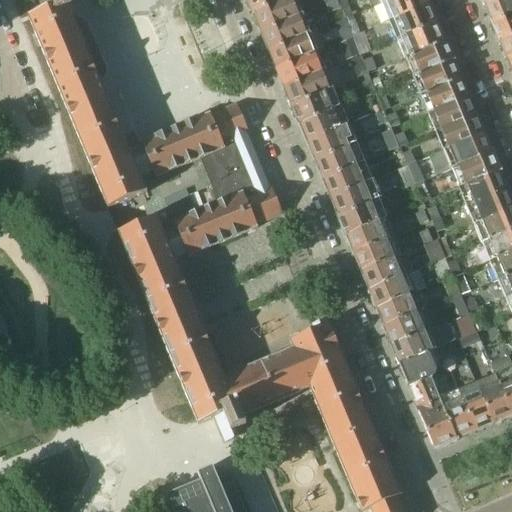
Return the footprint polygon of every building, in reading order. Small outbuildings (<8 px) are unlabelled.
[(242,417),(299,393),(308,389),(359,511),(362,511),(369,509),(369,511),(403,511),(397,497),(401,496),(329,324),(327,325),(325,320),(312,325),(314,330),(289,341),(292,348),(223,377),(174,259),(186,254),(188,257),(257,228),(255,225),(267,220),(280,215),(270,189),(268,189),(252,149),(245,133),(246,132),(235,106),(210,117),(209,113),(140,142),(141,146),(129,151),(73,16),(76,15),(71,1),(69,2),(67,0),(37,0),(42,11),(27,18),(107,209),(146,193),(139,177),(152,172),(155,178),(199,160),(217,203),(173,221),(175,228),(163,233),(156,217),(117,233),(197,425),(212,419),(222,444),(244,435),(241,427),(245,425),(242,417)] [(245,0),(252,15),(253,15),(289,0),(245,0)] [(293,0),(289,0),(253,15),(260,33),(301,17),(293,0)] [(345,0),(338,0),(336,1),(340,9),(341,11),(342,11),(345,19),(352,16),(345,0)] [(426,0),(391,0),(380,5),(388,24),(429,7),(426,0)] [(511,0),(496,0),(483,6),(490,23),(511,14),(511,0)] [(336,1),(325,6),(328,14),(340,9),(336,1)] [(429,7),(388,24),(395,42),(437,24),(429,7)] [(511,36),(511,14),(490,23),(490,24),(498,43),(511,36)] [(360,35),(352,16),(345,19),(352,38),(360,35)] [(301,17),(260,33),(268,52),(309,36),(301,17)] [(437,24),(395,42),(403,60),(405,58),(445,43),(437,24)] [(309,36),(268,52),(276,71),(316,54),(309,36)] [(511,58),(511,36),(498,43),(506,61),(511,58)] [(445,43),(405,58),(413,78),(452,62),(453,61),(445,42),(445,43)] [(316,54),(276,71),(284,89),(324,72),(316,54)] [(366,73),(362,62),(360,57),(347,62),(350,68),(352,67),(357,79),(362,77),(368,75),(367,73),(366,73)] [(371,58),(362,62),(366,73),(367,73),(375,70),(371,58)] [(452,62),(413,78),(412,78),(420,97),(460,80),(452,62)] [(324,72),(284,89),(291,107),(330,91),(331,90),(324,72)] [(375,94),(368,75),(362,77),(370,96),(375,94)] [(460,80),(420,97),(427,116),(468,99),(460,80)] [(330,91),(291,107),(290,107),(298,126),(299,126),(337,110),(330,91)] [(382,91),(375,94),(383,112),(390,109),(382,91)] [(468,99),(427,116),(435,134),(476,118),(468,99)] [(337,110),(299,126),(306,144),(347,127),(339,109),(337,110)] [(399,126),(395,114),(386,118),(391,129),(399,126)] [(476,118),(435,134),(442,153),(483,136),(476,118)] [(347,127),(306,144),(314,161),(354,144),(347,127)] [(398,150),(391,130),(381,134),(389,153),(398,150)] [(407,144),(403,133),(394,137),(399,148),(407,144)] [(483,136),(442,153),(449,170),(451,169),(491,153),(483,136)] [(354,144),(314,161),(321,180),(362,163),(354,144)] [(415,162),(409,152),(401,156),(406,167),(415,162)] [(491,153),(451,169),(459,189),(499,173),(499,172),(491,153)] [(370,181),(367,174),(362,163),(321,180),(329,197),(370,181)] [(416,164),(407,167),(407,168),(414,185),(422,182),(426,181),(419,163),(416,164)] [(407,167),(397,171),(404,189),(413,186),(414,185),(407,168),(407,167)] [(499,173),(459,189),(457,190),(465,209),(506,191),(499,173)] [(378,200),(370,181),(329,197),(337,217),(376,201),(378,200)] [(414,185),(413,186),(416,194),(425,190),(422,182),(414,185)] [(511,204),(506,191),(465,209),(472,227),(511,210),(511,204)] [(188,199),(167,207),(172,218),(192,209),(188,199)] [(376,201),(337,217),(336,218),(344,237),(345,237),(384,220),(376,201)] [(444,229),(435,207),(426,211),(435,233),(444,229)] [(511,210),(472,227),(480,245),(511,231),(511,210)] [(427,223),(423,211),(414,214),(419,226),(427,223)] [(384,220),(345,237),(353,255),(392,239),(384,220)] [(427,230),(419,234),(424,245),(432,242),(427,230)] [(511,231),(480,245),(488,264),(511,253),(511,231)] [(442,238),(435,241),(443,260),(450,257),(442,238)] [(392,239),(353,255),(360,274),(400,257),(392,239)] [(431,265),(443,260),(435,241),(422,247),(430,265),(431,265)] [(511,274),(511,253),(488,264),(495,281),(497,280),(511,274)] [(400,257),(360,274),(368,292),(407,276),(400,257)] [(459,257),(446,262),(452,276),(464,271),(459,257)] [(452,278),(443,260),(431,265),(439,283),(452,278)] [(511,296),(511,274),(497,280),(504,300),(511,296)] [(462,275),(453,279),(460,296),(469,293),(462,275)] [(407,276),(368,292),(376,310),(415,294),(407,276)] [(460,296),(453,279),(442,283),(449,301),(451,300),(460,296)] [(415,294),(376,310),(383,328),(423,312),(415,294)] [(468,315),(460,296),(451,300),(459,319),(468,315)] [(423,312),(383,328),(382,328),(389,345),(430,329),(423,312)] [(472,324),(473,327),(476,333),(482,331),(478,321),(472,324)] [(476,333),(473,327),(456,334),(459,340),(476,333)] [(430,329),(389,345),(397,363),(434,348),(437,347),(430,329)] [(476,333),(459,340),(458,341),(462,349),(479,342),(476,333)] [(511,342),(509,344),(503,347),(505,354),(511,350),(511,342)] [(434,348),(397,363),(407,386),(428,377),(433,375),(434,371),(432,368),(436,366),(438,358),(434,348)] [(511,417),(511,372),(510,369),(492,376),(510,418),(511,417)] [(510,418),(492,376),(474,384),(492,426),(510,418)] [(428,377),(407,386),(416,408),(437,399),(428,377)] [(492,426),(474,384),(456,391),(473,433),(492,426)] [(473,433),(456,391),(438,399),(456,441),(473,433)] [(438,399),(437,399),(416,408),(431,445),(439,449),(456,441),(438,399)] [(85,471),(83,465),(81,462),(78,463),(74,465),(71,466),(76,479),(87,475),(85,471)] [(246,511),(234,482),(220,488),(212,468),(196,475),(199,482),(160,499),(165,511),(246,511)]
